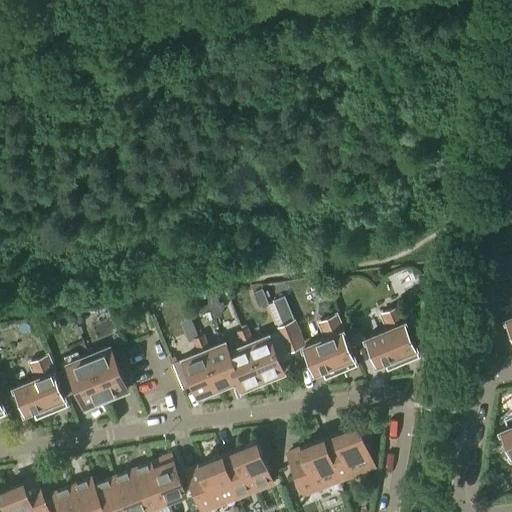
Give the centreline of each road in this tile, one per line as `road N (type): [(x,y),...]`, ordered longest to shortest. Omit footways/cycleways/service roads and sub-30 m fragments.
road 1 (unclassified): [(247,0),(0,33)]
road 2 (residential): [(185,423),(388,399)]
road 3 (residential): [(0,450),(185,423)]
road 4 (residential): [(461,511),(489,373),(511,370)]
road 5 (residential): [(386,511),(402,410),(388,399)]
